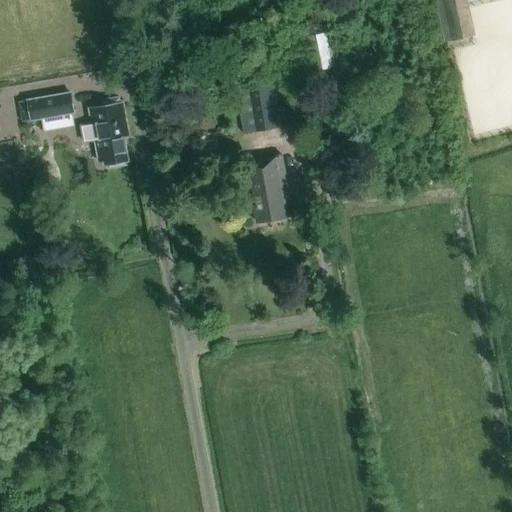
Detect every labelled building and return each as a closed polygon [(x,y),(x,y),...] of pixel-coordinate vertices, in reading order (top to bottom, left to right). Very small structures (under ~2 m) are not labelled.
[(439,0),(449,40),(475,34),(467,0),(439,0)] [(301,37),(308,72),(335,67),(328,31),(301,37)] [(276,128),(269,85),(236,90),(242,133),(276,128)] [(71,93),(19,101),(23,123),(75,114),(71,93)] [(108,167),(126,164),(125,159),(127,158),(123,136),(128,135),(123,103),(119,104),(118,97),(101,100),(103,107),(89,109),(91,123),(81,125),(84,141),(94,139),(98,161),(104,160),(104,163),(107,163),(108,167)] [(219,114),(216,99),(196,103),(200,125),(218,122),(216,114),(219,114)] [(187,135),(194,169),(236,161),(229,127),(187,135)] [(286,203),(290,202),(282,158),(241,165),(245,187),(247,187),(250,201),(252,200),(257,226),(289,220),(286,203)]
